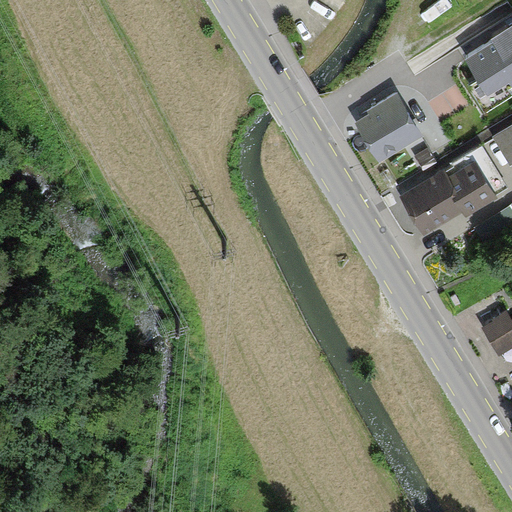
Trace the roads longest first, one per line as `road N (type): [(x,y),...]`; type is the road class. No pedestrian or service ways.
road 1 (primary): [(227,0),(511,465)]
road 2 (track): [(387,72),(490,0)]
